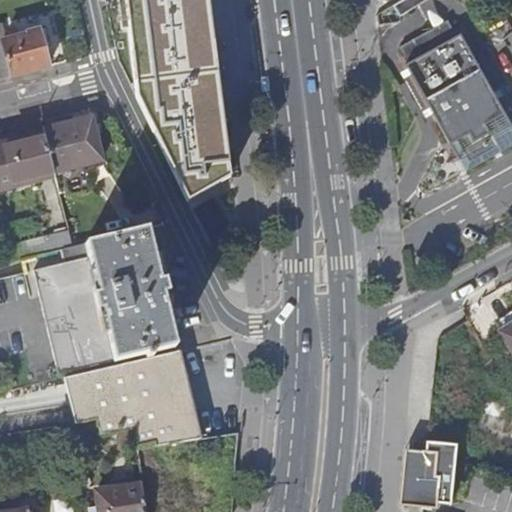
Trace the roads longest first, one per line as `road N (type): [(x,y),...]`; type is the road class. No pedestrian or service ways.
road 1 (residential): [(114,81),(225,312),(239,322),(304,330)]
road 2 (primary): [(276,0),(304,330)]
road 3 (primary): [(347,329),(312,0)]
road 4 (primary): [(333,511),(347,329)]
road 5 (primary): [(304,330),(288,511)]
road 6 (residential): [(511,255),(383,320),(347,329)]
